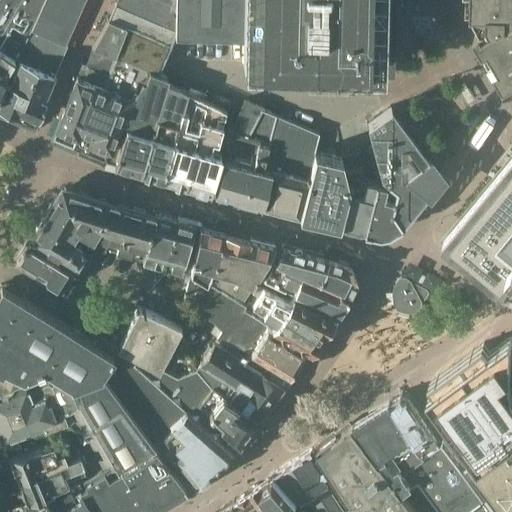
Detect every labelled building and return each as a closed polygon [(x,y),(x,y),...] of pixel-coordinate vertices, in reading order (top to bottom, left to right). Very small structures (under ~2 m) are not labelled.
[(0,84),(24,45),(38,13),(43,0),(21,0),(0,36),(0,84)] [(0,0),(0,36),(21,0),(0,0)] [(65,42),(83,0),(43,0),(38,13),(24,45),(0,84),(0,113),(34,128),(46,99),(47,97),(44,96),(54,74),(66,47),(67,43),(65,42)] [(117,0),(116,4),(116,5),(163,24),(175,29),(176,33),(182,33),(238,35),(243,35),(245,35),(245,0),(117,0)] [(245,0),(245,35),(244,61),(383,65),(384,0),(245,0)] [(511,0),(472,0),(473,12),(482,29),(484,33),(486,33),(511,77),(511,0)] [(116,4),(110,19),(111,19),(126,26),(128,27),(170,45),(174,37),(176,33),(175,29),(163,24),(116,5),(116,4)] [(79,147),(114,68),(117,57),(128,27),(126,26),(111,19),(110,19),(93,46),(105,51),(98,69),(82,62),(79,71),(80,72),(78,75),(77,75),(61,117),(60,117),(60,118),(53,136),(78,146),(78,147),(79,147)] [(128,27),(117,57),(151,70),(158,73),(166,56),(170,45),(128,27)] [(147,82),(151,70),(117,57),(114,68),(79,147),(80,148),(80,147),(104,157),(104,158),(105,158),(108,159),(121,122),(122,122),(130,102),(133,98),(143,81),(147,82)] [(168,76),(158,73),(151,70),(147,82),(143,81),(133,98),(130,102),(122,122),(121,122),(108,159),(115,161),(115,162),(141,170),(166,81),(168,76)] [(182,87),(166,81),(141,170),(163,176),(188,90),(182,87)] [(163,176),(184,182),(210,190),(221,152),(224,143),(218,140),(227,109),(188,90),(163,176)] [(237,120),(234,128),(240,133),(248,135),(262,108),(263,106),(245,98),(243,102),(236,120),(237,120)] [(391,105),(367,121),(367,123),(368,124),(380,173),(387,178),(386,178),(396,186),(391,208),(401,222),(441,172),(430,157),(428,155),(429,154),(391,105)] [(262,108),(248,135),(260,137),(259,141),(268,144),(275,148),(274,161),(263,204),(297,212),(297,213),(299,213),(299,212),(300,213),(309,176),(308,175),(314,150),(319,131),(308,127),(262,108)] [(214,189),(214,191),(216,191),(242,198),(244,199),(259,141),(260,137),(248,135),(240,133),(234,128),(229,126),(228,125),(225,139),(229,140),(226,149),(215,189),(214,189)] [(259,141),(244,199),(246,200),(246,199),(263,204),(274,161),(275,148),(268,144),(259,141)] [(309,176),(300,213),(339,222),(348,184),(341,156),(315,150),(314,150),(308,175),(309,176)] [(339,222),(341,223),(356,226),(362,227),(362,228),(363,228),(376,179),(364,176),(358,152),(341,156),(348,184),(339,222)] [(492,179),(445,237),(450,240),(473,260),(474,261),(476,261),(488,270),(488,273),(489,273),(504,286),(505,287),(511,276),(511,155),(494,177),(492,179)] [(376,179),(363,228),(366,229),(367,228),(379,231),(379,232),(380,232),(387,231),(388,230),(399,222),(399,223),(401,222),(391,208),(396,186),(386,178),(384,181),(377,179),(376,179)] [(48,218),(68,228),(84,192),(78,190),(79,190),(61,184),(56,192),(57,193),(51,202),(50,202),(49,204),(50,204),(44,214),(43,214),(42,215),(44,216),(44,215),(48,218)] [(86,241),(88,241),(90,237),(110,205),(109,205),(110,202),(111,202),(111,200),(109,199),(109,200),(98,197),(98,196),(89,193),(89,194),(84,192),(68,228),(81,237),(87,240),(86,241)] [(118,202),(116,201),(111,200),(111,202),(110,202),(109,205),(110,205),(90,237),(88,241),(117,249),(122,231),(125,232),(132,206),(131,205),(131,206),(118,203),(118,202)] [(142,258),(155,212),(146,209),(145,210),(133,207),(133,206),(132,206),(125,232),(122,231),(117,249),(142,256),(142,258)] [(156,212),(155,212),(142,258),(151,266),(152,265),(160,268),(164,253),(167,254),(177,218),(176,218),(160,213),(159,215),(156,214),(156,212)] [(33,241),(34,241),(35,240),(40,243),(39,244),(55,254),(59,256),(56,260),(67,266),(69,263),(73,265),(83,248),(77,244),(81,237),(68,228),(48,218),(44,215),(44,216),(42,215),(36,227),(30,237),(29,238),(30,239),(33,241)] [(180,270),(190,272),(201,224),(200,224),(193,222),(192,222),(177,218),(167,254),(164,253),(160,268),(177,273),(180,270)] [(207,282),(213,266),(213,265),(227,230),(225,230),(224,230),(203,225),(203,224),(201,224),(190,272),(200,277),(207,282)] [(224,283),(226,284),(250,236),(248,236),(227,231),(227,230),(213,265),(213,266),(207,282),(220,290),(224,283)] [(243,294),(273,246),(274,243),(275,243),(250,236),(226,284),(243,294)] [(42,276),(55,254),(39,244),(40,243),(35,240),(34,241),(33,241),(30,239),(29,238),(16,260),(42,276)] [(282,246),(280,250),(272,262),(319,282),(329,256),(283,244),(282,246)] [(59,256),(55,254),(42,276),(67,291),(78,273),(71,269),(73,265),(69,263),(67,266),(56,260),(59,256)] [(347,294),(356,276),(352,265),(351,264),(336,258),(329,256),(319,282),(347,294)] [(347,294),(319,282),(272,262),(262,277),(293,293),(334,312),(336,310),(335,310),(346,295),(347,294)] [(302,350),(309,348),(305,346),(271,325),(243,308),(246,305),(220,290),(207,282),(200,277),(190,272),(183,302),(214,321),(215,322),(221,328),(218,334),(251,350),(279,367),(288,373),(289,372),(292,371),(291,368),(302,350)] [(399,283),(399,284),(399,289),(400,304),(401,305),(401,306),(402,306),(403,306),(409,308),(414,309),(415,309),(416,309),(417,309),(417,308),(418,307),(419,307),(419,306),(419,305),(419,304),(419,303),(419,302),(416,299),(405,284),(404,282),(403,282),(403,281),(402,281),(401,281),(400,281),(399,282),(399,283)] [(0,365),(2,366),(21,376),(33,371),(35,375),(50,369),(70,382),(71,384),(103,372),(101,370),(113,353),(1,283),(0,284),(0,365)] [(253,293),(258,296),(282,309),(320,332),(321,330),(330,317),(333,314),(334,312),(293,293),(289,300),(258,284),(253,293)] [(305,346),(309,348),(316,338),(320,332),(282,309),(258,296),(253,303),(248,300),(246,305),(243,308),(271,325),(305,346)] [(138,305),(113,353),(114,353),(130,368),(137,356),(158,367),(159,366),(181,324),(173,321),(138,305)] [(221,328),(215,322),(211,330),(218,334),(221,328)] [(472,351),(430,381),(437,390),(467,431),(476,443),(483,452),(503,438),(511,430),(511,332),(490,349),(485,341),(472,351)] [(200,362),(196,368),(213,386),(259,416),(259,415),(265,406),(264,405),(269,398),(270,399),(284,380),(274,374),(247,355),(248,352),(247,351),(245,353),(241,350),(241,352),(225,342),(224,345),(213,339),(211,343),(210,342),(201,357),(203,357),(200,362)] [(113,353),(101,370),(103,372),(143,429),(154,444),(180,476),(187,471),(187,472),(188,472),(194,480),(195,480),(195,481),(196,481),(197,481),(197,480),(204,475),(212,469),(213,468),(215,466),(214,466),(218,463),(227,455),(231,452),(233,450),(232,449),(229,447),(173,397),(167,402),(166,400),(130,368),(114,353),(113,353)] [(234,437),(198,406),(213,386),(196,368),(177,376),(159,366),(158,367),(137,356),(130,368),(166,400),(167,402),(173,397),(229,447),(232,449),(239,442),(237,440),(234,437)] [(0,365),(0,388),(35,375),(33,371),(21,376),(2,366),(0,365)] [(0,388),(0,430),(2,434),(1,435),(2,437),(5,436),(15,433),(16,437),(28,432),(66,417),(73,414),(70,405),(76,401),(71,384),(70,382),(50,369),(35,375),(0,388)] [(73,414),(66,417),(67,418),(68,417),(81,441),(85,442),(91,444),(92,446),(92,445),(103,466),(84,477),(86,480),(81,483),(78,485),(86,498),(94,511),(140,511),(147,508),(155,503),(185,485),(185,486),(187,485),(185,483),(180,476),(154,444),(143,429),(103,372),(71,384),(76,401),(70,405),(73,414)] [(213,386),(198,406),(234,437),(237,440),(239,442),(240,442),(259,416),(213,386)] [(421,450),(439,436),(409,392),(403,391),(391,399),(416,436),(412,438),(421,450)] [(391,399),(354,422),(383,459),(405,489),(423,511),(462,511),(485,495),(486,495),(476,481),(465,466),(463,467),(453,453),(443,439),(440,441),(438,438),(439,437),(439,436),(421,450),(412,438),(416,436),(391,399)] [(318,449),(340,482),(353,501),(352,501),(359,511),(491,511),(495,509),(485,495),(462,511),(423,511),(405,489),(383,459),(354,422),(351,424),(346,428),(318,449)] [(511,511),(511,430),(503,438),(483,452),(465,466),(476,481),(486,495),(485,495),(495,509),(491,511),(511,511)] [(9,453),(9,454),(10,454),(18,474),(17,474),(18,476),(76,451),(69,433),(21,449),(22,449),(10,453),(9,453)] [(310,511),(359,511),(352,501),(348,504),(315,452),(312,448),(275,472),(311,511),(310,511)] [(76,451),(18,476),(19,476),(27,496),(26,496),(27,497),(66,477),(77,473),(87,468),(79,450),(76,451)] [(310,511),(311,511),(275,472),(273,473),(274,473),(257,484),(256,484),(255,485),(272,511),(310,511)] [(66,477),(27,497),(33,511),(94,511),(86,498),(78,485),(81,483),(77,473),(66,477)] [(243,511),(272,511),(255,485),(235,498),(243,511)] [(243,511),(235,498),(233,500),(215,511),(243,511)]
